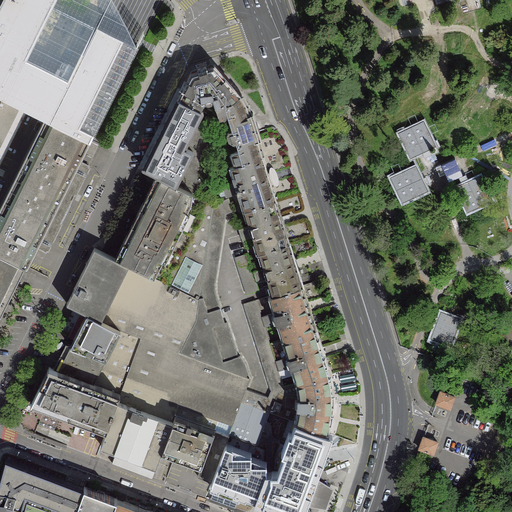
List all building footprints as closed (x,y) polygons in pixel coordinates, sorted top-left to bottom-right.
[(1,0),(0,3),(0,51),(23,63),(53,3),(54,0),(1,0)] [(115,0),(54,0),(53,3),(95,24),(139,46),(125,17),(115,0)] [(46,117),(48,119),(95,24),(53,3),(23,63),(0,51),(0,95),(26,108),(46,117)] [(95,24),(48,119),(91,139),(139,46),(95,24)] [(178,99),(201,110),(205,101),(207,102),(210,103),(212,102),(214,100),(217,107),(235,101),(241,96),(215,65),(192,75),(178,99)] [(0,95),(0,158),(26,108),(0,95)] [(235,101),(217,107),(220,119),(229,117),(233,129),(229,130),(228,133),(230,139),(234,142),(236,141),(239,150),(231,153),(235,165),(263,156),(258,141),(262,140),(259,130),(254,113),(250,114),(247,105),(243,98),(241,96),(235,101)] [(160,135),(186,148),(204,111),(201,110),(178,99),(160,135)] [(213,116),(204,111),(186,148),(194,152),(177,185),(194,193),(199,195),(213,116)] [(0,209),(0,253),(25,265),(27,267),(32,258),(42,237),(48,240),(51,236),(53,237),(56,231),(59,225),(57,224),(73,191),(75,192),(78,186),(81,180),(79,179),(81,175),(75,172),(86,150),(91,139),(48,119),(46,117),(0,209)] [(400,133),(411,158),(436,146),(424,122),(400,133)] [(228,133),(229,130),(226,129),(223,152),(231,153),(239,150),(236,141),(234,142),(230,139),(228,133)] [(158,175),(177,185),(194,152),(186,148),(160,135),(144,168),(158,175)] [(231,153),(223,152),(228,167),(235,165),(231,153)] [(263,156),(235,165),(228,167),(230,174),(233,176),(235,183),(238,193),(244,210),(277,200),(271,182),(269,174),(263,156)] [(416,166),(392,178),(404,202),(428,190),(416,166)] [(129,264),(155,277),(163,260),(166,262),(191,212),(188,211),(192,202),(189,201),(194,193),(177,185),(158,175),(117,258),(129,264)] [(481,176),(457,187),(468,212),(492,200),(481,176)] [(238,193),(235,183),(223,186),(227,197),(238,193)] [(236,373),(251,378),(246,364),(241,356),(239,356),(228,322),(225,322),(216,294),(215,287),(226,213),(234,211),(230,199),(227,199),(214,203),(199,299),(196,321),(180,352),(236,373)] [(277,200),(244,210),(247,219),(249,219),(251,225),(255,236),(257,242),(254,243),(257,253),(258,252),(290,242),(284,223),(282,218),(277,200)] [(255,236),(251,225),(240,229),(243,239),(255,236)] [(290,242),(258,252),(261,262),(264,261),(266,268),(270,278),(272,285),(269,286),(271,291),(272,295),(304,285),(303,281),(296,259),(290,242)] [(101,321),(129,264),(117,258),(96,247),(68,304),(87,314),(101,321)] [(0,253),(0,314),(21,274),(25,265),(0,253)] [(257,282),(254,271),(248,253),(235,257),(247,294),(260,290),(257,282)] [(155,277),(129,264),(101,321),(121,331),(107,360),(94,384),(120,394),(118,401),(173,422),(176,414),(188,382),(169,374),(180,352),(196,321),(199,299),(155,277)] [(270,278),(266,268),(254,271),(257,282),(270,278)] [(277,323),(283,339),(317,328),(312,311),(309,302),(304,285),(272,295),(269,296),(274,313),(277,323)] [(268,397),(247,389),(242,402),(271,412),(275,402),(284,386),(279,371),(276,361),(265,326),(262,317),(257,300),(250,302),(244,304),(272,391),(268,397)] [(274,313),(262,317),(265,326),(277,323),(274,313)] [(101,321),(87,314),(71,346),(107,360),(121,331),(101,321)] [(442,314),(433,339),(450,345),(459,320),(442,314)] [(511,323),(511,324),(503,331),(511,343),(511,320),(510,322),(511,323)] [(291,367),(296,383),(331,374),(326,356),(323,347),(317,328),(283,339),(288,357),(291,367)] [(107,360),(71,346),(66,345),(54,369),(83,380),(94,384),(107,360)] [(508,371),(503,351),(480,357),(485,377),(508,371)] [(176,414),(215,429),(219,419),(236,373),(180,352),(169,374),(188,382),(176,414)] [(288,357),(276,361),(279,371),(291,367),(288,357)] [(83,380),(54,369),(49,368),(31,404),(69,417),(83,380)] [(236,373),(219,419),(233,425),(242,402),(247,389),(251,378),(236,373)] [(299,408),(297,422),(329,434),(333,419),(335,404),(335,394),(334,387),(331,374),(296,383),(299,397),(299,408)] [(107,431),(118,401),(120,394),(94,384),(83,380),(69,417),(107,431)] [(299,397),(296,383),(284,386),(275,402),(271,412),(297,422),(299,408),(286,408),(287,397),(299,397)] [(442,390),(438,402),(441,403),(448,405),(452,407),(456,395),(442,390)] [(299,408),(299,397),(287,397),(286,408),(299,408)] [(118,401),(107,431),(102,445),(117,451),(157,466),(162,452),(173,422),(118,401)] [(271,412),(242,402),(233,425),(229,435),(259,446),(271,412)] [(173,422),(162,452),(169,454),(176,457),(202,466),(215,430),(215,429),(176,414),(173,422)] [(229,435),(233,425),(219,419),(215,429),(215,430),(229,435)] [(329,434),(297,422),(293,434),(289,432),(287,439),(286,443),(282,452),(286,453),(283,460),(295,464),(294,467),(318,476),(333,435),(329,434)] [(229,435),(215,430),(202,466),(198,476),(212,481),(224,448),(229,435)] [(425,436),(421,448),(429,451),(435,453),(439,441),(436,439),(428,437),(425,436)] [(250,458),(224,448),(212,481),(239,491),(248,494),(264,500),(273,478),(247,468),(250,458)] [(157,466),(117,451),(113,463),(152,478),(157,466)] [(0,479),(0,511),(23,511),(28,498),(63,511),(74,511),(84,487),(36,469),(6,458),(0,479)] [(295,464),(283,460),(278,473),(277,473),(275,478),(273,478),(264,500),(264,503),(275,507),(286,511),(304,511),(306,508),(316,479),(318,476),(294,467),(295,464)] [(329,488),(316,479),(306,508),(322,510),(327,511),(335,491),(329,488)] [(111,511),(116,499),(84,487),(74,511),(111,511)] [(151,511),(124,502),(116,499),(111,511),(151,511)]
